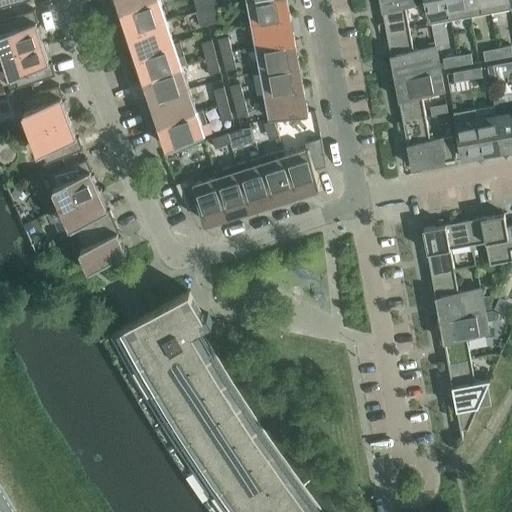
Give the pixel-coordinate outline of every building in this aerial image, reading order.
[(0,0),(0,8),(30,0),(0,0)] [(119,0),(122,10),(153,0),(119,0)] [(159,0),(153,0),(122,10),(130,33),(167,21),(159,0)] [(194,0),(197,11),(207,9),(204,0),(194,0)] [(215,0),(204,0),(207,9),(217,6),(215,0)] [(253,24),(291,17),(287,0),(250,0),(248,0),(253,24)] [(405,6),(426,3),(426,2),(425,0),(380,0),(387,32),(409,28),(405,6)] [(426,3),(430,24),(450,20),(446,0),(425,0),(426,2),(426,3)] [(471,16),(467,0),(446,0),(450,20),(471,16)] [(491,13),(488,0),(467,0),(471,16),(491,13)] [(511,9),(508,0),(488,0),(491,13),(511,9)] [(207,9),(211,25),(221,22),(217,6),(207,9)] [(197,11),(202,27),(211,25),(207,9),(197,11)] [(37,23),(39,22),(34,10),(0,20),(0,31),(0,33),(0,39),(5,55),(45,42),(43,42),(38,28),(40,27),(40,26),(38,26),(37,23)] [(257,48),(295,41),(291,17),(253,24),(257,48)] [(167,21),(130,33),(138,56),(174,44),(167,21)] [(435,46),(413,50),(409,28),(387,32),(395,77),(439,69),(435,46)] [(229,36),(218,39),(222,55),(233,52),(229,36)] [(212,40),(202,42),(206,58),(216,56),(212,40)] [(261,71),(299,64),(295,41),(257,48),(261,71)] [(5,55),(0,56),(0,72),(2,80),(6,78),(9,87),(12,89),(56,75),(51,63),(50,63),(48,60),(50,59),(50,58),(48,58),(43,44),(45,43),(45,42),(5,55)] [(184,53),(180,42),(174,44),(138,56),(145,79),(182,66),(178,56),(184,53)] [(511,55),(511,50),(511,46),(497,48),(499,58),(511,55)] [(483,51),(485,60),(499,58),(497,48),(483,51)] [(226,71),(237,68),(233,52),(222,55),(226,71)] [(473,63),(471,53),(457,56),(459,65),(473,63)] [(210,74),(220,72),(216,56),(206,58),(210,74)] [(443,58),(445,68),(459,65),(457,56),(443,58)] [(493,65),(495,74),(509,72),(507,62),(493,65)] [(266,95),(304,88),(299,64),(261,71),(266,95)] [(182,66),(145,79),(153,101),(189,89),(182,66)] [(483,76),(481,67),(467,69),(469,79),(483,76)] [(422,96),(444,92),(439,69),(395,77),(404,122),(426,118),(422,96)] [(453,72),(455,82),(469,79),(467,69),(453,72)] [(240,83),(230,86),(234,101),(244,99),(240,83)] [(0,85),(0,100),(8,97),(4,84),(0,85)] [(64,97),(59,85),(20,100),(20,101),(22,100),(26,110),(24,111),(32,132),(71,117),(69,117),(63,103),(65,102),(65,101),(63,102),(62,98),(64,97)] [(224,87),(214,89),(218,105),(228,103),(224,87)] [(270,119),(308,112),(304,88),(266,95),(270,119)] [(189,89),(153,101),(160,124),(197,112),(189,89)] [(238,118),(248,115),(244,99),(234,101),(238,118)] [(222,121),(232,119),(228,103),(218,105),(222,121)] [(431,106),(433,116),(448,114),(446,103),(431,106)] [(454,113),(462,158),(483,154),(476,119),(477,119),(475,109),(454,113)] [(197,112),(160,124),(168,148),(205,136),(201,124),(207,122),(203,110),(197,112)] [(511,112),(496,115),(503,151),(511,148),(511,112)] [(476,119),(483,154),(503,151),(496,115),(477,119),(476,119)] [(40,153),(42,152),(46,162),(43,163),(44,164),(83,149),(79,137),(77,138),(75,134),(77,133),(77,132),(75,133),(69,118),(71,118),(71,117),(32,132),(40,153)] [(456,159),(452,135),(430,139),(426,118),(404,122),(412,167),(456,159)] [(274,120),(264,123),(269,139),(279,136),(274,120)] [(235,131),(228,133),(231,143),(232,147),(240,145),(235,131)] [(212,138),(215,148),(231,143),(228,133),(212,138)] [(320,185),(315,169),(326,166),(321,138),(305,143),(307,149),(285,156),(296,192),(320,185)] [(283,150),(260,157),(274,199),(296,192),(285,156),(283,150)] [(237,164),(251,207),(274,199),(260,157),(237,164)] [(87,159),(49,176),(49,177),(51,176),(56,186),(54,187),(63,207),(101,190),(99,191),(93,176),(95,176),(94,175),(92,175),(91,172),(93,171),(87,159)] [(215,172),(216,177),(228,214),(251,207),(237,164),(215,172)] [(176,184),(188,210),(199,206),(204,221),(228,214),(216,177),(194,184),(192,179),(176,184)] [(100,192),(101,191),(101,190),(63,207),(72,228),(74,227),(78,237),(76,238),(115,221),(110,210),(108,210),(106,207),(108,206),(108,205),(106,206),(100,192)] [(507,226),(504,213),(467,220),(471,244),(486,242),(490,264),(511,260),(511,255),(511,249),(509,249),(505,226),(507,226)] [(471,244),(467,220),(423,228),(432,274),(454,270),(450,248),(471,244)] [(118,233),(120,233),(115,221),(76,238),(76,239),(79,238),(83,247),(81,248),(90,270),(127,253),(120,238),(122,237),(121,236),(119,237),(118,233)] [(480,288),(458,292),(454,270),(432,274),(440,319),(484,311),(482,296),(480,288)] [(401,511),(400,511),(323,511),(306,489),(297,477),(288,464),(278,451),(269,439),(252,413),(243,399),(235,386),(227,373),(218,360),(210,346),(201,330),(221,319),(220,319),(213,323),(207,314),(204,316),(190,290),(100,339),(101,340),(103,339),(113,358),(121,372),(129,385),(137,399),(145,413),(153,426),(161,440),(170,453),(179,466),(188,479),(197,492),(206,505),(210,511),(401,511)] [(491,310),(498,293),(482,296),(484,311),(491,310)] [(467,338),(489,334),(486,320),(497,318),(498,313),(491,310),(484,311),(440,319),(448,364),(471,359),(467,338)] [(468,429),(478,405),(489,403),(486,387),(490,378),(475,381),(471,359),(448,364),(462,438),(464,438),(462,430),(467,429),(468,429)]
